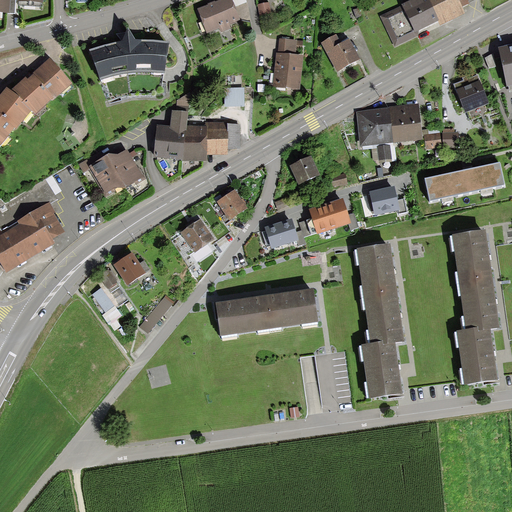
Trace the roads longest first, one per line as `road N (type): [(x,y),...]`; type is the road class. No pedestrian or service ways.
road 1 (residential): [(511,406),(130,457),(72,450)]
road 2 (residential): [(269,145),(275,166),(249,227),(72,450)]
road 3 (secondary): [(19,342),(56,287),(110,238),(269,145)]
road 4 (secondary): [(269,145),(511,10)]
